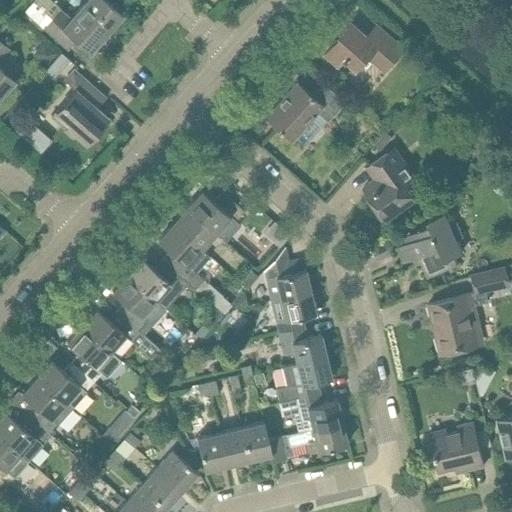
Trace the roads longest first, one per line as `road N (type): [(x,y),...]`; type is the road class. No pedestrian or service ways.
road 1 (residential): [(393,469),(338,246),(179,114)]
road 2 (tertiary): [(77,230),(179,114)]
road 3 (residential): [(256,502),(393,469)]
